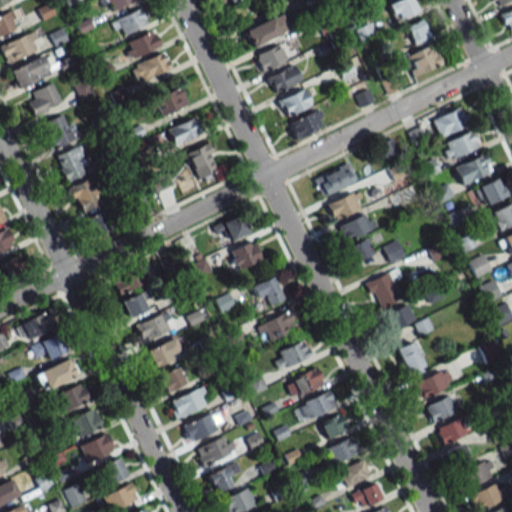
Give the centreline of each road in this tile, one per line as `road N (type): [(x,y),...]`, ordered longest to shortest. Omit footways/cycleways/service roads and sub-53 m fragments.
road 1 (residential): [(0,306),(511,54)]
road 2 (residential): [(427,511),(177,0)]
road 3 (residential): [(179,511),(0,140)]
road 4 (residential): [(511,130),(448,0)]
